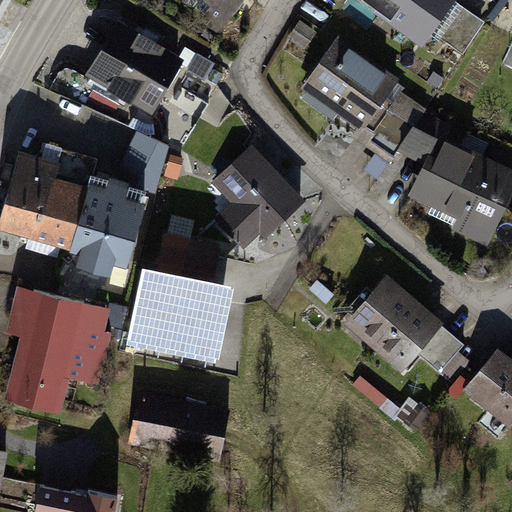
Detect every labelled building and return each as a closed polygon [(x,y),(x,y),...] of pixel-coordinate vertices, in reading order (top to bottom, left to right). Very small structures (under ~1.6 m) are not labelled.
[(200,0),(234,22),(248,0),(200,0)] [(455,0),(362,0),(423,44),(455,0)] [(454,31),(477,39),(484,19),(461,11),(454,31)] [(187,61),(119,22),(88,75),(156,114),(187,61)] [(402,79),(341,38),(305,91),(366,132),(402,79)] [(489,243),(511,193),(511,166),(452,138),(459,123),(421,106),(402,148),(430,161),(414,196),(461,218),(457,228),(489,243)] [(175,147),(138,131),(119,172),(157,188),(175,147)] [(232,197),(214,213),(247,249),(267,231),(274,240),(314,204),(258,142),(216,179),(232,197)] [(66,162),(23,150),(2,227),(87,250),(83,266),(115,274),(118,264),(131,268),(150,201),(134,197),(138,182),(111,175),(109,184),(94,180),(93,185),(62,177),(66,162)] [(158,264),(146,261),(127,350),(215,368),(232,285),(213,281),(220,244),(164,232),(158,264)] [(391,274),(348,323),(405,374),(448,325),(391,274)] [(120,307),(19,284),(8,333),(22,336),(9,393),(66,406),(72,378),(102,385),(120,307)] [(511,353),(502,344),(465,387),(511,426),(511,353)] [(232,407),(148,390),(138,441),(222,458),(232,407)] [(95,430),(70,425),(63,458),(88,464),(95,430)] [(11,451),(0,449),(0,497),(2,498),(11,451)] [(9,503),(0,501),(0,511),(93,511),(96,502),(51,493),(54,477),(15,469),(9,503)]
